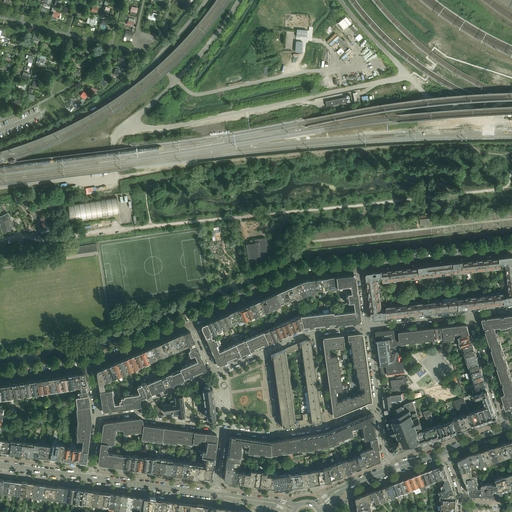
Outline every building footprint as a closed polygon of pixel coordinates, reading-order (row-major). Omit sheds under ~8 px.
[(322,36),(343,58),(353,49),(332,27),(322,36)] [(132,39),(133,35),(134,33),(126,31),(124,40),(126,41),(130,41),(132,41),(132,39)] [(385,63),(365,43),(359,48),(369,58),(367,59),(378,70),(385,63)] [(333,62),(337,66),(344,60),(340,56),(338,58),(333,62)] [(346,101),(345,97),(325,101),(326,106),(346,101)] [(119,214),(117,197),(68,205),(71,222),(83,220),(119,214)] [(38,211),(50,206),(49,204),(49,202),(48,201),(31,208),(32,209),(33,211),(34,213),(38,211)] [(8,213),(1,216),(0,216),(0,226),(3,231),(4,232),(12,228),(9,223),(9,222),(12,221),(8,213)] [(219,227),(214,228),(215,232),(212,233),(213,240),(221,239),(219,227)] [(249,266),(269,263),(265,238),(250,240),(250,244),(246,244),(246,245),(249,266)] [(97,250),(96,243),(68,248),(68,249),(59,250),(60,256),(63,256),(97,250)] [(511,256),(500,258),(500,263),(503,263),(503,264),(503,265),(506,265),(511,264),(511,256)] [(500,258),(491,259),(492,269),(492,270),(500,269),(501,268),(501,264),(500,263),(500,258)] [(480,261),(472,262),(473,271),(492,269),(491,259),(483,260),(480,260),(480,261)] [(463,262),(454,263),(455,274),(464,273),(463,263),(463,262)] [(472,262),(463,263),(464,273),(473,272),(473,271),(472,262)] [(454,263),(446,264),(447,275),(455,274),(454,263)] [(446,264),(437,265),(438,276),(447,275),(446,264)] [(437,265),(428,266),(429,277),(438,276),(437,265)] [(428,266),(419,267),(420,278),(421,278),(429,277),(428,266)] [(419,268),(410,269),(412,278),(412,279),(421,278),(420,278),(419,267),(419,268)] [(399,270),(391,271),(392,281),(412,278),(410,269),(402,270),(402,269),(399,270)] [(382,271),(368,273),(366,275),(367,281),(378,279),(380,279),(380,278),(380,277),(383,276),(382,272),(382,271)] [(382,272),(383,276),(383,278),(383,281),(385,282),(393,281),(392,281),(391,271),(382,272)] [(359,311),(356,286),(355,276),(353,275),(336,277),(338,288),(351,286),(352,294),(349,294),(346,294),(347,303),(349,303),(349,305),(353,304),(354,311),(359,311)] [(336,277),(327,278),(328,289),(330,289),(331,291),(332,290),(332,292),(338,291),(338,288),(336,277)] [(378,279),(367,281),(368,289),(379,288),(378,279)] [(310,280),(305,281),(302,282),(307,295),(309,294),(311,294),(310,280)] [(302,282),(296,284),(301,297),(307,295),(302,282)] [(296,284),(291,287),(296,298),(296,299),(301,297),(296,284)] [(291,287),(286,289),(290,300),(296,298),(291,287)] [(379,288),(368,289),(370,298),(380,297),(379,288)] [(290,300),(286,289),(280,291),(285,302),(290,300)] [(280,291),(275,293),(280,304),(285,302),(280,291)] [(275,293),(270,296),(275,308),(281,306),(280,304),(275,293)] [(495,295),(496,305),(505,304),(504,299),(504,298),(504,295),(503,294),(495,295)] [(495,295),(476,298),(477,307),(485,306),(485,307),(488,306),(496,305),(495,295)] [(270,296),(265,298),(270,311),(275,308),(270,296)] [(380,297),(370,298),(371,307),(381,305),(380,297)] [(467,299),(468,308),(477,307),(476,298),(476,297),(467,298),(467,299)] [(265,298),(260,300),(265,313),(270,311),(265,298)] [(467,299),(458,300),(460,310),(468,309),(468,308),(467,299)] [(260,300),(254,302),(260,315),(265,313),(260,300)] [(458,300),(450,301),(451,311),(460,310),(458,300)] [(450,301),(441,302),(442,312),(451,311),(450,301)] [(254,302),(249,305),(254,316),(255,317),(260,315),(254,302)] [(441,302),(432,303),(433,313),(442,312),(441,302)] [(414,304),(415,305),(416,315),(424,314),(423,304),(423,303),(414,304)] [(432,303),(423,304),(424,314),(433,313),(432,303)] [(249,305),(244,307),(249,320),(251,319),(251,317),(254,316),(249,305)] [(415,305),(396,307),(396,317),(404,316),(405,316),(407,316),(407,315),(416,315),(415,305)] [(387,311),(387,313),(388,318),(396,317),(396,307),(395,306),(388,307),(386,308),(387,311)] [(244,307),(238,309),(243,320),(243,321),(246,319),(247,321),(249,320),(244,307)] [(243,320),(238,309),(233,311),(238,322),(243,320)] [(238,322),(233,311),(228,314),(233,324),(233,326),(234,327),(239,324),(238,322)] [(359,311),(354,311),(350,312),(352,322),(359,322),(361,320),(359,311)] [(384,311),(382,311),(371,312),(372,319),(374,320),(388,318),(387,313),(384,313),(384,311)] [(335,324),(334,314),(333,314),(333,312),(313,314),(314,327),(335,324)] [(352,322),(350,312),(334,314),(335,324),(352,322)] [(233,324),(228,314),(223,316),(228,328),(233,326),(233,324)] [(313,314),(303,315),(300,316),(303,328),(314,327),(313,314)] [(300,315),(293,318),(298,330),(303,328),(300,316),(300,315)] [(511,315),(494,318),(495,326),(496,327),(501,327),(502,328),(509,327),(508,326),(511,326),(511,315)] [(223,316),(217,318),(223,330),(228,328),(223,316)] [(217,318),(212,321),(218,333),(223,330),(217,318)] [(298,330),(293,318),(288,320),(293,332),(298,330)] [(487,319),(483,319),(483,321),(488,339),(497,336),(495,329),(494,328),(495,326),(494,318),(487,319)] [(293,332),(288,320),(283,323),(288,335),(293,332)] [(212,321),(207,323),(212,335),(218,333),(212,321)] [(207,323),(202,325),(201,327),(206,338),(211,336),(212,335),(207,323)] [(288,335),(283,323),(278,325),(283,337),(288,335)] [(466,324),(448,326),(450,339),(451,339),(452,340),(455,340),(455,335),(462,334),(463,336),(470,333),(467,325),(466,324)] [(283,337),(278,325),(273,327),(278,339),(283,337)] [(273,327),(268,330),(273,341),(278,339),(273,327)] [(443,327),(434,328),(435,339),(444,338),(443,327)] [(435,339),(434,328),(419,330),(421,341),(433,340),(435,339)] [(399,329),(375,332),(380,365),(381,374),(387,373),(387,374),(405,372),(403,361),(400,361),(399,352),(398,352),(398,350),(396,350),(396,346),(399,345),(397,331),(399,330),(399,329)] [(273,341),(268,330),(263,331),(263,332),(268,343),(273,341)] [(421,341),(419,330),(399,332),(401,344),(401,343),(411,342),(421,341)] [(188,331),(184,333),(189,345),(190,348),(196,345),(190,332),(188,331)] [(263,332),(250,338),(254,349),(268,343),(263,332)] [(184,333),(178,335),(184,347),(189,345),(184,333)] [(361,333),(347,335),(348,340),(350,340),(352,349),(364,347),(363,335),(361,333)] [(470,333),(463,336),(458,337),(460,342),(471,338),(470,333)] [(178,335),(173,338),(178,350),(184,347),(178,335)] [(211,336),(206,338),(213,354),(217,352),(218,352),(219,351),(216,345),(220,344),(218,340),(216,339),(215,340),(214,338),(212,338),(211,336)] [(342,336),(328,337),(329,349),(344,347),(342,336)] [(497,336),(488,339),(494,357),(503,354),(502,349),(503,349),(500,342),(499,342),(497,336)] [(328,337),(324,338),(323,339),(326,362),(338,361),(337,356),(330,357),(329,349),(328,337)] [(173,338),(168,340),(173,352),(178,350),(173,338)] [(250,338),(240,342),(236,344),(240,355),(254,349),(250,338)] [(471,338),(460,342),(459,342),(460,347),(461,347),(473,343),(471,338)] [(307,340),(296,344),(287,348),(287,353),(302,351),(312,350),(311,339),(307,340)] [(168,340),(162,342),(167,354),(173,352),(168,340)] [(162,342),(156,345),(162,357),(167,354),(162,342)] [(473,343),(461,347),(463,352),(465,352),(475,349),(473,343)] [(231,346),(222,350),(227,361),(240,355),(236,344),(231,346)] [(156,345),(151,347),(156,359),(162,357),(156,345)] [(206,369),(196,345),(190,348),(190,349),(189,350),(188,351),(191,356),(195,355),(197,360),(202,372),(206,370),(206,369)] [(151,347),(145,350),(150,362),(156,359),(151,347)] [(364,347),(352,349),(353,358),(366,357),(364,347)] [(292,398),(286,353),(287,353),(287,348),(271,355),(271,359),(273,359),(282,428),(296,426),(296,425),(299,425),(299,424),(303,423),(303,420),(301,420),(301,418),(300,414),(295,415),(293,415),(291,400),(291,398),(292,398)] [(145,350),(140,352),(145,365),(150,362),(145,350)] [(222,350),(219,351),(218,352),(217,352),(213,354),(217,364),(219,365),(227,361),(222,350)] [(145,365),(140,352),(134,354),(140,367),(145,365)] [(478,359),(476,353),(467,356),(467,358),(464,359),(465,363),(468,362),(478,359)] [(140,367),(134,354),(128,357),(134,369),(135,371),(140,369),(139,367),(140,367)] [(503,354),(494,357),(500,375),(509,373),(507,367),(508,367),(506,360),(505,360),(503,354)] [(128,357),(123,359),(128,372),(134,369),(128,357)] [(123,359),(117,362),(123,374),(128,372),(123,359)] [(179,368),(180,369),(185,380),(202,372),(197,360),(179,368)] [(338,361),(326,362),(328,378),(340,376),(338,361)] [(366,361),(354,363),(354,368),(356,368),(357,378),(358,378),(368,376),(366,361)] [(117,362),(112,364),(117,377),(123,374),(117,362)] [(479,363),(470,366),(472,372),(481,368),(479,363)] [(112,364),(107,366),(112,379),(117,377),(112,364)] [(107,366),(101,369),(106,382),(112,379),(107,366)] [(470,379),(483,375),(481,368),(472,372),(468,373),(470,379)] [(101,369),(98,370),(97,372),(98,383),(104,382),(106,382),(101,369)] [(180,369),(175,371),(180,382),(185,380),(180,369)] [(158,371),(144,377),(146,382),(148,381),(147,378),(148,377),(149,381),(152,380),(151,376),(152,375),(154,380),(157,378),(155,374),(157,373),(159,377),(161,377),(158,371)] [(175,371),(171,373),(175,384),(180,382),(175,371)] [(171,373),(166,375),(170,386),(175,384),(171,373)] [(511,378),(509,373),(500,375),(506,394),(511,391),(511,378)] [(67,375),(61,376),(63,389),(63,390),(67,390),(67,389),(69,389),(69,388),(67,375)] [(73,375),(67,375),(69,388),(72,387),(72,388),(75,388),(75,387),(73,375)] [(170,386),(166,375),(161,377),(166,388),(170,386)] [(400,376),(399,376),(396,378),(397,380),(398,381),(393,382),(394,391),(404,390),(404,389),(408,388),(407,381),(409,380),(407,377),(406,378),(405,377),(405,376),(404,375),(403,375),(402,375),(401,375),(401,376),(400,376)] [(55,377),(57,390),(57,391),(59,390),(59,389),(63,389),(61,376),(55,377)] [(340,376),(328,378),(330,393),(336,392),(342,391),(340,376)] [(370,387),(368,376),(358,378),(360,388),(363,388),(370,387)] [(55,377),(48,378),(50,391),(51,392),(53,391),(53,390),(57,390),(55,377)] [(161,377),(147,384),(152,394),(166,388),(161,377)] [(48,378),(42,379),(44,392),(47,392),(46,391),(50,391),(48,378)] [(36,380),(38,393),(38,394),(41,393),(40,392),(44,392),(42,379),(36,380)] [(36,380),(30,381),(32,394),(38,393),(36,380)] [(30,381),(24,382),(26,394),(26,395),(32,394),(30,381)] [(137,387),(139,392),(142,398),(152,394),(147,384),(146,381),(141,384),(141,385),(137,387)] [(104,382),(98,383),(100,391),(110,390),(109,386),(105,387),(104,383),(104,382)] [(18,383),(11,384),(13,396),(17,395),(17,397),(20,396),(18,383)] [(198,389),(199,395),(202,395),(205,414),(207,413),(207,416),(206,416),(207,419),(207,421),(208,421),(208,419),(212,418),(212,420),(212,421),(213,421),(214,422),(214,421),(215,421),(215,420),(216,420),(215,412),(214,404),(215,404),(212,388),(212,385),(211,385),(211,383),(210,383),(205,384),(198,387),(199,389),(198,389)] [(486,384),(477,387),(474,388),(476,394),(488,390),(486,384)] [(372,402),(370,387),(363,388),(363,389),(359,389),(360,393),(361,393),(361,395),(363,404),(367,402),(372,402)] [(114,404),(113,394),(112,389),(110,390),(100,391),(103,410),(104,411),(115,410),(114,404)] [(90,406),(87,390),(80,391),(79,391),(80,394),(80,396),(76,397),(77,408),(90,406)] [(489,394),(488,390),(476,394),(474,394),(475,399),(477,398),(477,399),(483,397),(483,396),(489,394)] [(511,391),(506,394),(505,395),(502,395),(504,400),(511,398),(511,397),(511,391)] [(137,394),(129,395),(131,407),(139,406),(140,405),(140,399),(142,398),(139,392),(137,392),(137,394)] [(337,402),(336,392),(330,393),(333,415),(335,416),(348,411),(346,399),(341,400),(341,401),(337,402)] [(402,393),(383,396),(385,410),(394,408),(402,405),(401,400),(403,400),(402,393)] [(493,405),(489,394),(483,396),(483,397),(486,404),(485,404),(486,407),(493,405)] [(131,407),(129,395),(124,396),(124,397),(121,398),(121,400),(119,400),(120,403),(114,404),(115,410),(131,407)] [(346,398),(346,399),(348,411),(363,404),(361,395),(354,396),(354,397),(351,398),(351,397),(346,398)] [(178,417),(185,416),(186,416),(183,396),(175,397),(175,399),(170,400),(171,403),(164,404),(165,413),(173,412),(173,414),(172,414),(172,417),(175,417),(178,417)] [(469,412),(464,397),(452,401),(458,416),(464,414),(469,412)] [(413,401),(402,405),(394,408),(385,410),(387,422),(388,427),(387,427),(388,428),(389,428),(392,438),(391,438),(392,439),(393,439),(393,440),(392,441),(394,447),(390,448),(393,455),(428,442),(423,429),(413,401)] [(496,416),(493,405),(486,407),(491,420),(495,418),(496,416)] [(90,406),(77,408),(76,408),(78,421),(91,422),(91,421),(91,416),(90,406)] [(491,420),(486,407),(481,409),(485,422),(491,420)] [(481,409),(475,411),(479,424),(485,422),(481,409)] [(320,411),(310,413),(302,414),(303,420),(303,423),(304,424),(322,422),(320,411)] [(479,424),(475,411),(470,413),(474,426),(479,424)] [(474,426),(470,413),(469,412),(464,414),(468,428),(474,426)] [(375,427),(373,415),(372,414),(350,423),(353,435),(358,434),(357,427),(362,426),(363,429),(369,428),(375,427)] [(468,428),(464,414),(458,416),(463,430),(468,428)] [(458,416),(452,418),(452,419),(453,420),(457,432),(463,430),(458,416)] [(137,419),(122,421),(123,430),(124,434),(139,432),(137,419)] [(453,420),(447,422),(452,434),(457,432),(453,420)] [(90,436),(91,422),(78,421),(76,434),(77,435),(90,436)] [(105,423),(103,425),(103,428),(116,430),(116,428),(119,429),(123,430),(122,421),(105,423)] [(447,422),(442,424),(446,436),(451,434),(452,434),(447,422)] [(350,423),(345,425),(349,437),(354,436),(353,435),(350,423)] [(442,424),(436,426),(440,438),(446,436),(442,424)] [(153,440),(155,426),(143,425),(142,432),(141,438),(153,440)] [(345,425),(340,427),(344,439),(349,438),(349,437),(345,425)] [(436,425),(429,427),(434,440),(440,438),(436,426),(436,425)] [(161,441),(163,428),(155,426),(153,440),(161,441)] [(340,427),(325,433),(329,445),(334,444),(334,443),(339,442),(339,441),(344,440),(344,439),(340,427)] [(375,427),(369,428),(363,429),(364,439),(366,439),(377,438),(375,427)] [(429,427),(423,429),(428,442),(434,440),(429,427)] [(116,430),(103,428),(101,443),(108,444),(111,445),(114,444),(116,430)] [(178,430),(163,428),(161,441),(177,443),(177,442),(178,430)] [(195,432),(178,430),(177,442),(193,444),(193,442),(195,432)] [(217,434),(195,432),(193,442),(198,443),(198,441),(198,440),(200,440),(201,439),(206,440),(206,441),(207,442),(217,443),(218,436),(217,434)] [(325,433),(320,434),(322,447),(329,445),(325,433)] [(320,434),(305,436),(307,449),(322,447),(320,434)] [(88,451),(89,441),(90,436),(77,435),(77,440),(83,440),(82,450),(81,450),(88,451)] [(253,452),(254,440),(231,436),(229,438),(229,441),(240,442),(240,443),(240,447),(241,447),(248,448),(248,449),(245,448),(244,455),(247,455),(248,452),(253,452)] [(300,437),(285,439),(287,451),(302,449),(300,437)] [(377,438),(366,439),(368,445),(372,445),(372,448),(373,450),(378,449),(377,438)] [(287,451),(285,439),(270,442),(270,453),(277,453),(287,451)] [(22,440),(22,441),(20,454),(26,455),(28,442),(28,441),(22,440)] [(270,453),(270,442),(254,440),(253,452),(258,453),(258,452),(270,453)] [(240,442),(229,441),(227,455),(239,457),(241,447),(240,447),(240,443),(240,442)] [(215,454),(217,443),(207,442),(206,452),(215,454)] [(56,459),(58,444),(52,443),(52,446),(51,447),(50,458),(56,459)] [(106,465),(108,453),(106,453),(107,446),(108,446),(108,444),(101,443),(98,463),(99,464),(106,465)] [(506,443),(501,445),(505,458),(510,456),(506,443)] [(501,445),(495,447),(500,460),(505,458),(501,445)] [(495,447),(489,449),(494,462),(500,460),(495,447)] [(373,450),(372,448),(370,449),(375,462),(379,461),(380,459),(378,449),(373,450)] [(375,462),(370,449),(365,451),(370,464),(375,462)] [(489,449),(484,451),(489,464),(494,462),(489,449)] [(88,451),(81,450),(79,462),(85,463),(86,461),(88,451)] [(370,464),(365,451),(360,452),(361,456),(365,466),(370,464)] [(484,451),(478,453),(483,466),(489,464),(484,451)] [(124,468),(126,456),(108,453),(106,465),(124,468)] [(478,453),(472,455),(475,465),(479,463),(480,466),(482,466),(483,466),(478,453)] [(472,455),(465,457),(469,471),(472,470),(471,466),(475,465),(472,455)] [(361,456),(357,458),(361,468),(365,466),(361,456)] [(214,462),(215,459),(204,457),(204,460),(206,461),(205,464),(205,467),(213,468),(214,462)] [(465,457),(459,459),(458,461),(463,473),(469,471),(465,457)] [(357,458),(352,459),(356,470),(361,468),(357,458)] [(352,459),(348,461),(352,471),(356,470),(352,459)] [(347,460),(342,462),(346,474),(352,471),(348,461),(347,460)] [(346,474),(342,462),(337,464),(341,476),(346,474)] [(337,464),(331,466),(336,478),(341,476),(337,464)] [(323,468),(323,470),(324,483),(330,482),(331,481),(331,480),(336,478),(331,466),(323,468)] [(442,466),(438,467),(442,479),(443,480),(444,480),(449,478),(444,466),(442,466)] [(211,479),(212,478),(213,468),(205,467),(204,478),(211,479)] [(233,468),(226,467),(224,479),(225,481),(231,482),(232,470),(233,468)] [(438,467),(433,469),(437,481),(442,479),(438,467)] [(259,472),(255,471),(254,485),(260,486),(262,469),(260,468),(259,472)] [(433,469),(427,471),(431,483),(437,481),(433,469)] [(469,471),(463,473),(465,480),(477,476),(476,474),(473,475),(472,472),(474,472),(473,469),(472,470),(469,471)] [(254,485),(255,471),(250,470),(250,473),(247,473),(247,474),(244,473),(242,483),(254,485)] [(432,484),(431,483),(427,471),(421,473),(426,486),(432,484)] [(269,473),(266,473),(264,486),(273,488),(272,476),(269,475),(269,473)] [(426,486),(421,473),(415,476),(420,488),(426,486)] [(420,489),(420,488),(415,476),(409,478),(414,491),(420,489)] [(477,476),(465,480),(467,485),(478,482),(477,479),(478,479),(477,476)] [(496,480),(497,484),(501,494),(502,494),(503,493),(503,492),(505,491),(506,491),(509,490),(511,489),(506,476),(496,480)] [(409,478),(404,480),(409,493),(414,491),(409,478)] [(449,478),(444,480),(445,482),(445,483),(444,483),(445,485),(441,486),(443,491),(452,488),(449,478)] [(404,480),(399,482),(404,495),(409,493),(404,480)] [(21,482),(16,481),(14,494),(20,495),(22,482),(21,482)] [(399,482),(393,484),(397,497),(404,495),(399,482)] [(478,482),(467,485),(470,491),(478,488),(479,487),(477,484),(478,484),(479,483),(478,482)] [(34,484),(32,496),(38,497),(40,485),(40,484),(37,484),(36,483),(35,483),(34,484)] [(393,484),(386,487),(391,500),(397,497),(393,484)] [(501,494),(497,484),(496,485),(493,485),(493,496),(500,496),(501,494)] [(70,488),(63,487),(61,500),(67,501),(70,488)] [(386,487),(382,488),(387,501),(387,503),(391,501),(391,500),(386,487)] [(76,489),(70,488),(67,501),(73,502),(76,489)] [(382,488),(376,491),(381,503),(387,501),(382,488)] [(452,488),(443,491),(439,493),(440,496),(440,500),(442,500),(456,500),(456,498),(452,488)] [(88,490),(81,489),(80,503),(86,504),(88,490)] [(376,491),(372,492),(374,499),(375,503),(377,503),(377,504),(381,503),(376,491)] [(372,492),(358,498),(357,499),(358,503),(371,501),(370,500),(374,499),(372,492)] [(189,511),(190,504),(184,503),(182,511),(189,511)]
